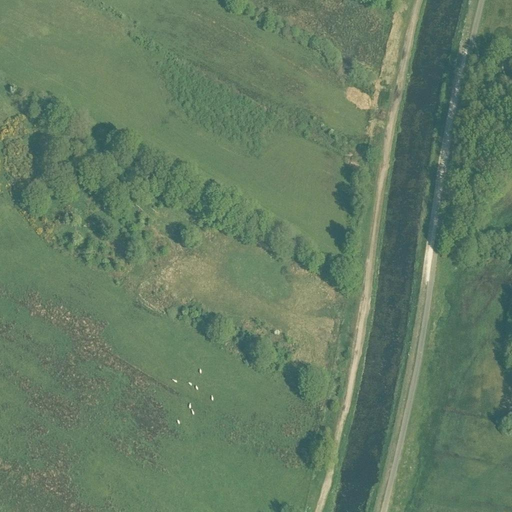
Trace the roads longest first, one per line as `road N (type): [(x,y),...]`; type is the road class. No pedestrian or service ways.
road 1 (unclassified): [(480,0),(383,511)]
road 2 (track): [(415,0),(377,184),(367,279)]
road 3 (track): [(367,279),(318,511)]
